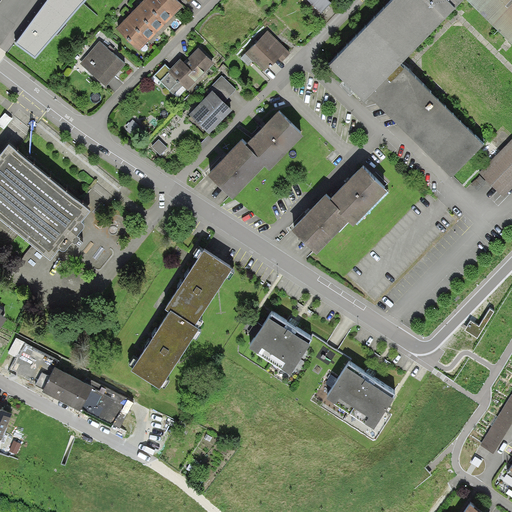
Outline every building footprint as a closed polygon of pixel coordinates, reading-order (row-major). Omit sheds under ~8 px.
[(49,0),(31,24),(16,45),(36,60),(87,0),(49,0)] [(157,0),(142,0),(141,2),(163,24),(172,14),(157,0)] [(175,0),(157,0),(172,14),(181,5),(175,0)] [(328,0),(307,0),(320,12),(330,2),(328,0)] [(511,0),(385,0),(326,60),(364,98),(369,94),(452,175),(486,141),(401,57),(457,0),(469,0),(511,42),(511,0)] [(141,2),(132,10),(155,33),(163,24),(141,2)] [(132,10),(123,19),(146,41),(155,33),(132,10)] [(123,19),(115,28),(137,50),(146,41),(123,19)] [(266,31),(244,54),(262,72),(275,59),(279,63),(289,53),(266,31)] [(103,86),(123,65),(99,42),(79,62),(103,86)] [(171,70),(166,65),(155,76),(177,97),(186,88),(188,90),(214,64),(198,48),(187,59),(189,61),(187,64),(181,59),(171,70)] [(233,110),(231,108),(243,97),(222,75),(207,90),(210,93),(188,115),(208,135),(233,110)] [(270,169),(304,136),(279,111),(246,144),(266,165),(270,169)] [(162,154),(169,147),(159,138),(152,145),(162,154)] [(207,173),(233,198),(266,165),(246,144),(241,139),(207,173)] [(81,217),(90,205),(9,140),(0,150),(0,214),(51,256),(60,244),(63,246),(66,245),(83,222),(83,219),(81,217)] [(511,187),(511,141),(481,174),(504,196),(511,187)] [(353,225),(388,188),(363,164),(327,201),(348,220),(353,225)] [(291,233),(316,255),(348,220),(327,201),(323,197),(291,233)] [(192,322),(231,264),(202,245),(164,303),(168,306),(192,322)] [(168,306),(129,366),(159,385),(198,325),(192,322),(168,306)] [(246,341),(289,370),(311,336),(268,307),(246,341)] [(471,319),(466,328),(478,336),(494,311),(490,308),(479,325),(471,319)] [(325,393),(372,424),(395,390),(349,359),(325,393)] [(59,396),(120,428),(135,400),(85,375),(85,376),(55,361),(49,373),(42,370),(35,384),(59,396)] [(492,449),(511,416),(511,388),(480,442),(492,449)] [(0,431),(9,409),(0,405),(0,431)] [(511,457),(503,469),(511,475),(511,457)] [(487,511),(468,499),(459,511),(487,511)]
